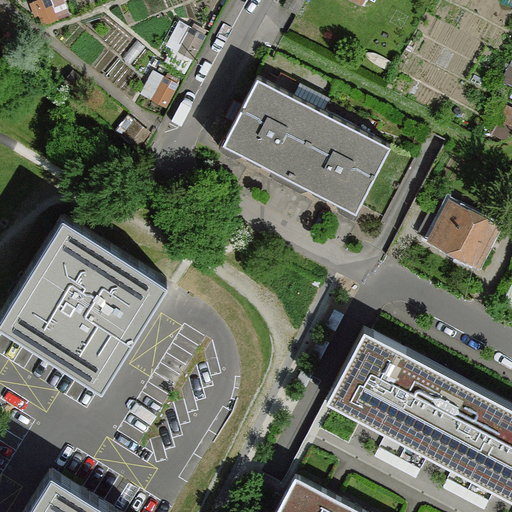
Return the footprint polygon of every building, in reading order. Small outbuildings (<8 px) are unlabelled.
[(36,0),(48,22),(76,7),(72,0),(36,0)] [(305,0),(289,0),(285,7),(298,14),(305,0)] [(325,109),(259,75),(227,135),(294,169),(325,109)] [(392,143),(325,109),(294,169),(360,204),(392,143)] [(456,203),(437,241),(479,263),(499,225),(456,203)] [(0,314),(0,318),(103,384),(169,278),(63,212),(0,314)] [(511,287),(502,306),(511,311),(511,287)] [(511,401),(365,325),(326,398),(511,495),(511,401)] [(125,511),(53,466),(23,511),(125,511)] [(274,511),(367,511),(369,510),(296,472),(274,511)]
